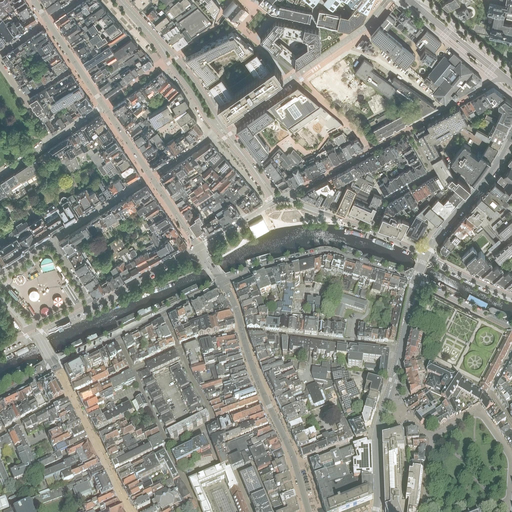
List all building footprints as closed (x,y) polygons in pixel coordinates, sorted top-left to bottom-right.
[(0,14),(5,11),(4,9),(17,0),(8,0),(0,6),(0,14)] [(14,23),(16,21),(15,20),(16,19),(17,19),(18,20),(19,22),(26,18),(33,13),(32,12),(26,2),(25,2),(24,0),(17,0),(4,9),(5,11),(7,13),(12,10),(12,11),(9,13),(11,16),(9,16),(14,23)] [(84,13),(86,16),(91,12),(87,5),(90,3),(87,0),(86,0),(81,4),(85,9),(82,11),(84,13)] [(87,5),(91,12),(101,5),(97,0),(93,0),(90,3),(87,5)] [(146,13),(155,4),(157,3),(162,8),(170,0),(150,0),(150,1),(142,8),(146,13)] [(165,12),(166,13),(165,16),(155,23),(159,28),(166,23),(193,4),(189,0),(179,0),(174,5),(165,12)] [(234,1),(233,0),(231,0),(222,11),(227,14),(227,15),(228,16),(235,22),(245,10),(237,3),(234,1)] [(269,0),(267,0),(262,6),(266,9),(272,2),(269,0)] [(327,0),(324,3),(332,10),(340,0),(327,0)] [(355,0),(359,3),(367,10),(371,0),(355,0)] [(443,5),(442,6),(447,11),(454,8),(456,5),(460,4),(459,3),(456,0),(449,0),(445,2),(446,3),(443,5)] [(503,39),(503,40),(508,41),(511,41),(511,0),(499,0),(500,0),(501,1),(501,2),(501,3),(499,3),(502,3),(502,5),(489,3),(489,4),(488,9),(487,13),(494,14),(491,28),(491,29),(490,29),(489,36),(503,39)] [(215,1),(207,8),(210,12),(219,5),(215,1)] [(49,11),(50,11),(54,8),(50,2),(46,5),(49,11)] [(162,8),(157,12),(151,18),(155,23),(165,16),(166,13),(165,12),(174,5),(172,2),(164,10),(162,8)] [(272,2),(266,9),(270,12),(273,7),(275,6),(276,5),(272,2)] [(320,9),(317,22),(349,30),(363,20),(367,10),(359,3),(352,11),(353,12),(349,17),(324,12),(325,10),(320,9)] [(74,8),(78,13),(80,16),(84,13),(82,11),(85,9),(81,4),(74,8)] [(157,7),(155,4),(146,13),(151,18),(157,12),(155,9),(157,7)] [(198,8),(193,4),(190,6),(191,8),(182,15),(181,14),(173,20),(175,22),(177,20),(178,22),(198,8)] [(101,5),(91,12),(86,16),(81,19),(85,24),(86,25),(107,11),(106,10),(102,5),(101,5)] [(219,5),(210,12),(214,16),(215,17),(220,7),(219,5)] [(275,6),(273,7),(270,12),(271,13),(272,13),(277,14),(278,14),(280,7),(275,6)] [(72,17),(78,13),(74,8),(68,12),(72,17)] [(178,22),(164,33),(168,38),(172,42),(177,48),(191,39),(192,38),(209,26),(212,24),(205,16),(198,8),(178,22)] [(462,11),(457,13),(459,17),(460,17),(461,18),(463,17),(464,19),(465,19),(466,19),(466,18),(473,15),(471,11),(468,13),(466,8),(462,10),(462,11)] [(0,33),(0,34),(5,41),(12,36),(2,21),(3,18),(8,14),(7,13),(5,11),(0,14),(0,33)] [(86,25),(89,29),(93,33),(103,26),(102,21),(110,15),(107,11),(86,25)] [(399,15),(397,17),(402,22),(401,23),(400,23),(399,23),(396,27),(398,29),(409,16),(404,13),(402,11),(399,14),(399,15)] [(66,21),(72,17),(68,12),(66,14),(63,16),(66,21)] [(395,20),(397,18),(390,12),(382,22),(371,36),(385,48),(393,37),(386,30),(392,23),(395,20)] [(33,13),(26,18),(30,24),(36,20),(36,19),(33,13)] [(63,31),(81,19),(86,16),(84,13),(80,16),(78,13),(72,17),(66,21),(60,26),(63,31)] [(2,21),(12,36),(19,32),(13,23),(14,23),(9,16),(8,14),(3,18),(2,21)] [(103,26),(93,33),(89,36),(92,40),(93,42),(95,41),(119,24),(114,19),(110,15),(102,21),(103,26)] [(60,26),(66,21),(63,16),(56,21),(60,26)] [(413,20),(409,16),(398,29),(400,30),(404,26),(404,25),(404,24),(408,27),(413,20)] [(19,22),(23,29),(30,24),(26,18),(19,22)] [(13,23),(19,32),(23,29),(19,22),(18,20),(17,19),(16,19),(15,20),(16,21),(14,23),(13,23)] [(67,37),(82,26),(85,24),(81,19),(63,31),(67,37)] [(173,20),(160,28),(162,31),(163,32),(164,32),(164,33),(178,22),(177,20),(175,22),(173,20)] [(318,29),(298,25),(291,23),(284,22),(275,20),(260,39),(295,67),(305,59),(311,55),(321,49),(320,40),(318,29)] [(406,35),(408,37),(418,25),(413,20),(408,27),(407,28),(411,31),(410,32),(409,31),(408,31),(405,34),(406,35)] [(79,32),(77,30),(67,37),(70,41),(71,42),(89,29),(86,25),(85,24),(82,26),(84,29),(79,32)] [(80,56),(97,45),(100,43),(123,28),(119,24),(95,41),(93,42),(92,40),(76,51),(80,56)] [(423,28),(418,25),(408,37),(410,38),(413,34),(412,33),(413,33),(417,36),(419,33),(421,35),(425,30),(423,28)] [(123,28),(100,43),(103,48),(126,32),(123,28)] [(71,42),(74,46),(89,36),(93,33),(89,29),(71,42)] [(39,39),(40,39),(46,34),(44,31),(44,30),(42,30),(36,34),(39,39)] [(434,51),(441,43),(430,33),(430,32),(429,32),(427,30),(426,30),(415,44),(420,48),(424,43),(434,51)] [(103,48),(108,54),(109,56),(114,52),(113,51),(132,38),(126,33),(126,32),(103,48)] [(205,79),(207,82),(254,50),(233,33),(204,48),(202,49),(186,57),(194,66),(205,79)] [(36,34),(32,37),(34,41),(32,42),(37,49),(38,51),(34,54),(36,58),(40,56),(41,55),(40,54),(46,51),(42,44),(43,44),(43,43),(40,39),(39,39),(36,34)] [(40,39),(43,43),(49,38),(46,34),(40,39)] [(92,40),(89,36),(74,46),(76,51),(92,40)] [(34,54),(38,51),(32,42),(34,41),(32,37),(27,40),(31,47),(28,49),(32,55),(34,54)] [(393,37),(385,48),(393,54),(393,55),(402,44),(393,37)] [(36,58),(32,61),(35,65),(43,60),(40,56),(41,56),(42,54),(54,46),(49,38),(43,43),(43,44),(42,44),(46,51),(40,54),(41,55),(40,56),(36,58)] [(109,56),(115,65),(139,49),(136,45),(137,45),(132,38),(113,51),(114,52),(109,56)] [(22,44),(27,51),(30,56),(32,55),(28,49),(31,47),(27,40),(22,44)] [(367,42),(365,40),(364,42),(362,41),(359,43),(358,44),(356,48),(359,49),(362,46),(361,46),(363,48),(365,50),(366,49),(366,50),(367,50),(368,49),(371,51),(373,48),(370,46),(371,45),(370,43),(368,41),(367,42)] [(83,62),(103,48),(100,43),(97,45),(80,56),(83,62)] [(22,54),(27,51),(22,44),(18,47),(22,54)] [(392,56),(405,67),(415,55),(402,44),(393,55),(393,54),(392,56)] [(54,46),(42,54),(45,59),(47,58),(57,51),(54,46)] [(22,54),(18,47),(14,49),(19,56),(22,54)] [(100,59),(108,54),(103,48),(83,62),(87,67),(88,68),(91,65),(92,66),(94,64),(95,65),(101,61),(101,60),(100,59)] [(139,60),(146,54),(140,48),(139,49),(115,65),(116,65),(119,69),(123,66),(126,69),(129,67),(139,60)] [(436,57),(425,49),(420,57),(425,61),(425,60),(431,64),(436,57)] [(13,50),(7,54),(9,57),(11,61),(13,63),(16,61),(14,59),(13,58),(17,55),(13,50)] [(57,51),(47,58),(52,64),(52,65),(62,58),(57,51)] [(249,64),(253,70),(229,87),(222,76),(219,78),(216,79),(209,85),(212,90),(216,96),(220,102),(221,102),(218,103),(224,113),(225,112),(227,115),(227,116),(228,115),(233,112),(245,104),(244,103),(250,99),(265,88),(266,89),(278,81),(277,81),(282,77),(280,74),(281,73),(275,64),(272,66),(268,59),(266,61),(261,55),(260,56),(257,51),(245,59),(249,64)] [(481,83),(481,79),(472,71),(460,61),(461,60),(453,53),(448,60),(444,56),(424,80),(434,89),(432,92),(437,96),(434,98),(439,103),(442,100),(445,103),(446,102),(475,86),(481,83)] [(11,61),(9,57),(7,54),(2,58),(6,64),(11,61)] [(139,60),(142,64),(149,58),(146,54),(139,60)] [(115,65),(109,56),(106,59),(105,58),(101,60),(101,61),(103,64),(91,73),(95,80),(109,70),(107,66),(109,65),(111,68),(116,65),(115,65)] [(6,64),(9,68),(22,60),(20,58),(16,61),(13,63),(11,61),(6,64),(7,64),(6,64)] [(62,58),(52,65),(57,73),(67,67),(62,58)] [(149,58),(142,64),(141,64),(145,70),(153,64),(153,63),(149,58)] [(390,97),(393,92),(394,93),(396,95),(397,95),(398,97),(399,97),(400,98),(401,99),(401,100),(402,101),(403,101),(404,102),(406,102),(407,102),(408,103),(414,107),(407,111),(412,121),(437,107),(393,78),(390,83),(370,70),(373,66),(364,59),(355,72),(388,95),(390,97)] [(22,60),(9,68),(12,72),(20,67),(19,65),(23,63),(22,60)] [(129,67),(131,70),(135,67),(139,74),(145,70),(141,64),(142,64),(139,60),(129,67)] [(88,69),(91,73),(103,64),(101,61),(95,65),(88,69)] [(46,63),(44,64),(46,68),(44,69),(49,78),(57,73),(52,65),(52,64),(50,65),(50,64),(48,65),(46,63)] [(111,68),(109,70),(95,80),(98,84),(109,77),(119,69),(116,65),(111,68)] [(20,67),(12,72),(15,77),(27,70),(26,69),(23,71),(21,69),(23,68),(22,66),(20,67)] [(34,66),(29,69),(32,74),(37,71),(34,66)] [(103,92),(110,87),(123,78),(121,76),(122,75),(120,74),(126,69),(123,66),(119,69),(109,77),(98,84),(99,86),(103,92)] [(121,76),(123,78),(127,82),(136,76),(131,70),(129,67),(126,69),(120,74),(122,75),(121,76)] [(135,67),(131,70),(136,76),(137,75),(139,74),(135,67)] [(27,70),(15,77),(18,81),(27,76),(25,74),(28,72),(27,70)] [(40,75),(44,81),(48,79),(44,72),(40,75)] [(40,74),(33,78),(38,85),(44,81),(40,75),(40,74)] [(50,94),(51,94),(59,90),(76,80),(72,74),(47,88),(50,94)] [(328,90),(334,87),(327,74),(322,77),(328,90)] [(27,77),(27,76),(18,81),(20,85),(27,81),(28,80),(27,77)] [(162,85),(160,82),(161,82),(157,76),(151,80),(157,88),(158,87),(162,85)] [(28,80),(27,81),(29,83),(28,84),(31,89),(35,87),(30,79),(29,80),(27,77),(28,80)] [(118,88),(127,82),(123,78),(110,87),(114,92),(118,88)] [(164,80),(161,82),(160,82),(162,85),(158,87),(160,89),(171,99),(179,90),(167,78),(166,78),(164,80)] [(76,80),(59,90),(51,94),(55,100),(80,86),(76,80)] [(158,87),(157,88),(151,80),(147,83),(154,94),(160,89),(158,87)] [(20,85),(26,93),(27,92),(31,89),(28,84),(29,83),(27,81),(20,85)] [(150,97),(151,96),(154,94),(147,83),(143,86),(148,94),(150,97)] [(78,97),(84,93),(80,86),(55,100),(53,101),(52,102),(51,103),(51,104),(51,105),(51,106),(51,107),(52,107),(52,108),(53,108),(53,109),(54,109),(55,109),(77,96),(78,97)] [(147,99),(150,97),(148,94),(143,86),(140,88),(140,89),(145,97),(147,99)] [(332,116),(332,115),(297,86),(266,108),(275,116),(294,132),(313,119),(320,114),(328,120),(332,116)] [(108,96),(114,92),(110,87),(103,92),(106,96),(108,96)] [(47,88),(38,93),(44,103),(47,101),(47,100),(48,99),(47,98),(49,97),(51,102),(53,101),(55,100),(51,94),(50,94),(47,88)] [(485,93),(492,103),(493,105),(503,96),(502,94),(502,95),(493,88),(485,93),(485,92),(485,93)] [(145,97),(140,89),(136,91),(141,99),(142,100),(144,102),(147,99),(145,97)] [(179,90),(171,99),(170,99),(176,110),(174,112),(176,116),(179,114),(176,110),(189,103),(189,102),(185,97),(185,96),(184,97),(180,90),(179,90)] [(142,100),(141,99),(136,91),(132,94),(128,97),(127,97),(132,103),(132,104),(137,100),(137,101),(138,100),(139,102),(140,101),(142,100)] [(135,109),(129,115),(122,120),(126,126),(126,127),(135,119),(141,113),(145,117),(151,112),(148,109),(149,107),(152,109),(156,103),(155,103),(156,101),(159,103),(161,100),(157,96),(159,93),(157,92),(150,102),(147,100),(144,103),(142,104),(140,105),(138,107),(135,109)] [(33,104),(38,110),(45,106),(46,106),(44,103),(38,93),(30,99),(33,104)] [(483,109),(487,106),(492,103),(485,93),(480,95),(475,98),(483,109)] [(84,94),(74,100),(83,113),(87,110),(93,106),(87,97),(84,94)] [(127,97),(120,102),(125,108),(130,103),(131,104),(132,103),(127,97)] [(502,108),(498,117),(510,123),(511,118),(511,102),(505,97),(496,106),(502,108)] [(477,112),(483,109),(475,98),(470,101),(476,109),(476,110),(477,112)] [(83,113),(74,100),(69,103),(78,116),(83,113)] [(129,115),(135,109),(133,107),(136,105),(138,107),(140,105),(137,101),(137,100),(132,104),(132,103),(131,104),(130,103),(125,108),(118,114),(122,120),(129,115)] [(476,109),(470,101),(467,103),(472,111),(472,110),(473,112),(476,110),(476,109)] [(118,114),(125,108),(120,102),(113,107),(118,114)] [(477,117),(473,112),(472,110),(472,111),(467,103),(460,106),(470,123),(473,121),(473,120),(477,117)] [(149,116),(155,127),(174,115),(168,104),(149,116)] [(65,111),(62,108),(70,121),(74,118),(68,109),(66,105),(64,106),(67,110),(65,111)] [(45,106),(38,110),(42,117),(44,120),(49,116),(52,115),(46,106),(45,106)] [(71,107),(68,109),(74,118),(78,116),(71,107)] [(188,107),(179,114),(176,116),(185,128),(193,122),(194,122),(197,119),(193,114),(193,113),(188,107)] [(426,130),(417,135),(431,160),(440,155),(432,140),(447,133),(468,123),(467,120),(463,114),(459,107),(451,111),(427,125),(430,129),(426,131),(426,130)] [(62,108),(59,110),(62,114),(60,115),(66,124),(70,121),(62,108)] [(237,129),(260,161),(268,151),(254,131),(275,116),(266,108),(262,111),(255,116),(253,117),(246,122),(237,129)] [(407,111),(397,117),(402,126),(412,121),(407,111)] [(480,116),(484,118),(507,130),(510,123),(498,117),(486,112),(480,116)] [(52,115),(49,116),(58,129),(63,126),(57,118),(54,113),(52,115)] [(141,113),(135,119),(126,127),(129,131),(143,119),(145,117),(141,113)] [(386,113),(376,119),(377,122),(388,117),(386,113)] [(332,116),(328,120),(320,114),(313,119),(327,130),(326,131),(328,133),(343,125),(332,116)] [(66,124),(60,115),(57,118),(63,126),(66,124)] [(49,116),(44,120),(47,125),(53,133),(58,129),(49,116)] [(86,125),(91,133),(93,131),(92,129),(93,127),(94,128),(104,121),(100,117),(99,116),(94,119),(86,125)] [(389,133),(402,126),(397,117),(384,124),(389,133)] [(139,146),(149,139),(155,133),(151,128),(148,126),(151,123),(146,118),(146,119),(141,123),(144,127),(143,129),(141,131),(133,137),(136,141),(139,145),(139,146)] [(482,123),(491,128),(487,135),(501,142),(507,130),(484,118),(482,123)] [(93,131),(91,133),(94,137),(108,128),(104,121),(94,128),(93,127),(92,129),(93,131)] [(189,127),(187,128),(191,134),(199,128),(195,122),(194,123),(190,125),(189,127)] [(130,132),(133,137),(141,131),(143,128),(138,124),(130,132)] [(378,140),(389,133),(384,124),(372,130),(378,140)] [(94,137),(91,133),(86,125),(82,128),(81,128),(89,141),(91,139),(94,137)] [(416,132),(417,135),(426,130),(424,127),(416,131),(416,132)] [(85,144),(89,141),(81,128),(77,131),(82,139),(85,144)] [(91,139),(96,146),(113,135),(108,128),(94,137),(91,139)] [(182,131),(183,133),(190,142),(195,139),(191,134),(187,128),(182,131)] [(199,128),(191,134),(195,139),(196,138),(203,133),(199,128)] [(490,142),(489,143),(488,143),(497,149),(498,148),(501,142),(487,135),(476,129),(474,134),(490,142)] [(96,146),(91,139),(89,141),(85,144),(82,139),(77,131),(73,134),(77,142),(78,142),(79,144),(77,145),(73,147),(77,154),(84,151),(84,152),(86,151),(91,148),(96,146)] [(149,139),(139,146),(142,151),(161,138),(157,132),(149,139)] [(343,132),(332,138),(337,145),(339,143),(341,146),(350,141),(347,136),(343,133),(343,132)] [(175,139),(181,148),(182,147),(190,142),(183,133),(182,133),(175,139)] [(73,134),(69,137),(68,137),(73,145),(72,146),(73,147),(77,145),(79,144),(78,142),(77,142),(73,134)] [(101,150),(103,148),(116,140),(113,135),(96,146),(99,151),(101,150)] [(402,139),(406,146),(410,143),(406,136),(402,139)] [(49,150),(51,154),(54,162),(60,158),(66,174),(80,168),(74,155),(77,154),(73,147),(72,146),(73,145),(68,137),(49,150)] [(161,138),(142,151),(145,156),(163,144),(164,144),(161,138)] [(174,138),(167,143),(174,153),(181,148),(175,139),(174,138)] [(356,138),(350,141),(356,152),(363,148),(363,146),(356,138)] [(402,149),(405,146),(406,146),(402,139),(398,141),(402,149)] [(104,149),(107,153),(120,145),(116,140),(103,148),(101,150),(102,151),(104,149)] [(350,141),(341,146),(342,149),(347,157),(356,152),(350,141)] [(400,150),(402,149),(398,141),(393,144),(397,150),(399,153),(401,152),(400,150)] [(210,142),(193,154),(197,160),(198,159),(214,146),(210,142)] [(171,155),(173,154),(174,153),(167,143),(164,144),(163,144),(167,150),(171,155)] [(405,152),(413,148),(410,143),(406,146),(405,146),(406,147),(403,149),(405,151),(401,153),(402,154),(404,153),(405,152)] [(461,172),(462,173),(473,183),(475,182),(473,181),(480,173),(483,169),(489,161),(490,161),(490,160),(497,149),(488,143),(482,155),(480,154),(478,157),(469,150),(470,148),(463,144),(452,159),(450,161),(456,168),(457,166),(463,170),(461,172)] [(167,150),(163,144),(145,156),(148,159),(150,162),(155,158),(167,150)] [(399,153),(397,150),(393,144),(390,146),(389,146),(393,152),(397,158),(400,156),(399,153)] [(100,165),(110,159),(123,151),(123,150),(120,145),(107,153),(104,149),(102,151),(101,150),(99,151),(95,154),(91,148),(86,151),(90,157),(95,165),(99,163),(100,165)] [(206,153),(210,158),(217,151),(214,146),(206,153)] [(400,163),(399,161),(397,158),(393,152),(389,146),(385,149),(390,158),(393,162),(387,165),(390,168),(397,164),(400,163)] [(263,165),(268,172),(287,155),(279,148),(267,161),(263,165)] [(334,148),(327,152),(329,155),(334,164),(341,160),(336,152),(334,148)] [(406,159),(416,154),(413,148),(405,152),(404,153),(402,154),(402,155),(403,154),(405,157),(399,161),(400,163),(406,159)] [(342,149),(336,152),(341,160),(347,157),(342,149)] [(385,149),(380,152),(385,161),(387,165),(393,162),(390,158),(385,149)] [(41,156),(36,159),(31,163),(39,180),(45,176),(37,163),(43,159),(46,163),(52,160),(50,154),(48,150),(41,155),(41,156)] [(167,150),(155,158),(159,163),(171,155),(167,150)] [(287,155),(268,172),(274,179),(282,174),(284,176),(287,174),(284,169),(286,168),(289,166),(290,167),(292,171),(296,168),(294,165),(296,165),(296,164),(298,162),(302,158),(293,150),(287,156),(287,155)] [(114,173),(111,168),(127,157),(123,151),(110,159),(100,165),(99,163),(95,165),(103,176),(108,172),(110,176),(112,175),(114,173)] [(221,155),(217,151),(210,158),(206,153),(198,159),(205,168),(221,155)] [(321,157),(318,151),(314,157),(321,170),(322,170),(326,168),(327,167),(322,158),(321,157)] [(380,152),(374,155),(381,165),(384,169),(385,171),(390,168),(387,165),(385,161),(380,152)] [(198,159),(197,160),(193,154),(188,157),(194,166),(196,170),(198,172),(199,174),(200,173),(205,168),(198,159)] [(411,163),(419,159),(416,154),(406,159),(407,163),(404,165),(405,167),(406,166),(410,164),(411,163)] [(327,167),(331,165),(328,161),(325,155),(321,157),(322,158),(327,167)] [(384,169),(381,165),(374,155),(369,157),(376,168),(379,166),(381,171),(384,169)] [(221,156),(210,166),(215,170),(226,160),(221,156)] [(131,162),(127,157),(111,168),(114,173),(119,170),(116,165),(118,164),(121,169),(131,162)] [(313,175),(314,175),(316,173),(321,171),(321,170),(314,157),(309,159),(308,160),(309,162),(308,162),(310,165),(309,165),(307,160),(305,161),(302,162),(305,168),(309,177),(313,175)] [(369,157),(364,160),(369,169),(371,172),(373,175),(375,174),(373,170),(376,168),(369,157)] [(159,163),(155,158),(150,162),(153,166),(154,166),(159,163)] [(194,166),(192,166),(187,158),(182,161),(188,172),(182,176),(183,177),(185,175),(186,177),(188,175),(189,174),(196,170),(194,166)] [(302,158),(298,162),(296,164),(296,165),(297,167),(298,167),(299,171),(304,180),(309,177),(305,168),(302,162),(305,161),(303,158),(302,159),(302,158)] [(500,175),(497,180),(496,180),(504,186),(503,187),(511,193),(511,158),(508,163),(507,163),(507,164),(507,165),(508,165),(508,164),(510,166),(508,169),(507,169),(504,171),(505,172),(504,172),(505,173),(502,177),(501,176),(501,175),(500,175)] [(416,166),(421,163),(419,159),(411,163),(413,167),(416,166)] [(226,160),(215,170),(219,175),(223,171),(230,164),(229,164),(226,160)] [(364,160),(358,163),(363,169),(364,170),(365,172),(367,173),(369,174),(371,172),(369,169),(364,160)] [(473,183),(462,173),(461,172),(456,178),(452,175),(445,160),(434,166),(439,174),(444,182),(448,179),(454,185),(465,193),(467,191),(473,183)] [(173,168),(172,168),(175,173),(177,175),(179,178),(182,176),(188,172),(182,161),(173,168)] [(39,180),(31,163),(26,166),(37,186),(41,184),(39,180)] [(120,177),(128,173),(135,168),(131,163),(120,170),(119,170),(114,173),(112,175),(116,180),(120,177)] [(358,163),(354,166),(356,169),(360,172),(364,170),(363,169),(358,163)] [(421,163),(416,166),(420,174),(426,170),(421,163)] [(234,169),(231,166),(230,164),(223,171),(227,176),(234,169)] [(404,171),(409,180),(415,177),(410,169),(412,168),(410,164),(406,166),(407,169),(404,171)] [(36,186),(37,186),(26,166),(16,173),(15,172),(28,193),(34,189),(31,185),(34,183),(36,186)] [(204,179),(210,174),(214,179),(215,179),(217,177),(219,175),(215,170),(210,166),(201,175),(204,179)] [(289,166),(286,168),(289,172),(290,172),(291,175),(288,176),(294,185),(299,183),(293,174),(292,171),(290,167),(289,166)] [(358,176),(360,176),(362,172),(363,171),(363,172),(364,174),(365,175),(364,178),(371,182),(374,177),(373,175),(371,172),(369,174),(367,173),(365,172),(364,170),(360,172),(356,169),(354,166),(350,168),(344,171),(349,181),(354,178),(358,176)] [(410,169),(415,177),(420,174),(416,166),(413,167),(414,167),(412,168),(410,169)] [(292,171),(293,174),(299,183),(304,180),(299,171),(298,167),(297,167),(297,168),(296,169),(296,168),(292,171)] [(135,169),(135,168),(128,173),(132,180),(140,176),(135,169)] [(169,170),(164,174),(163,175),(160,177),(165,184),(177,175),(175,173),(172,168),(169,170)] [(399,174),(404,183),(409,180),(404,171),(402,168),(401,169),(402,172),(399,174)] [(235,179),(240,175),(235,170),(217,189),(221,192),(222,193),(227,188),(228,190),(237,182),(235,179)] [(223,171),(219,175),(217,177),(221,181),(227,176),(223,171)] [(344,171),(340,173),(346,183),(349,181),(344,171)] [(14,202),(28,193),(15,172),(6,178),(1,182),(10,196),(14,202)] [(389,179),(394,189),(399,186),(394,177),(391,172),(389,174),(392,178),(389,179)] [(120,177),(125,185),(129,182),(132,180),(128,173),(120,177)] [(340,173),(336,176),(340,182),(342,183),(344,184),(346,183),(340,173)] [(165,185),(170,192),(184,184),(183,183),(188,181),(191,179),(191,178),(189,174),(188,175),(186,177),(185,177),(184,178),(183,178),(183,177),(182,176),(179,178),(177,175),(165,184),(165,185)] [(274,179),(278,185),(284,181),(283,179),(285,178),(284,176),(282,174),(274,179)] [(394,177),(399,186),(404,183),(399,174),(394,177)] [(445,184),(444,182),(439,174),(433,178),(439,187),(439,188),(445,184)] [(240,185),(243,182),(245,181),(240,175),(235,179),(237,182),(240,185)] [(291,187),(294,185),(288,176),(285,178),(284,176),(285,178),(285,179),(291,187)] [(336,176),(332,178),(337,186),(338,187),(342,189),(345,184),(344,184),(342,183),(340,182),(336,176)] [(359,187),(358,190),(353,199),(375,209),(380,196),(371,192),(370,192),(374,184),(371,182),(364,178),(360,176),(358,176),(354,178),(355,181),(355,182),(354,184),(359,187)] [(383,182),(389,192),(394,189),(386,176),(381,179),(383,182)] [(113,182),(118,189),(125,185),(120,177),(116,180),(113,182)] [(214,179),(209,184),(213,189),(221,181),(217,177),(215,179),(214,179)] [(98,181),(107,196),(113,193),(108,185),(106,186),(101,178),(98,181)] [(285,179),(285,178),(283,179),(284,181),(278,185),(282,190),(283,191),(291,187),(285,179)] [(337,186),(332,178),(328,180),(331,185),(332,185),(332,186),(333,185),(334,187),(335,186),(336,187),(338,187),(337,186)] [(437,193),(435,189),(439,187),(433,178),(425,182),(431,191),(434,197),(435,196),(437,193)] [(191,179),(188,181),(183,183),(184,184),(170,192),(172,194),(173,196),(181,190),(186,187),(193,183),(191,179)] [(317,190),(319,193),(319,192),(321,189),(322,190),(324,191),(326,192),(327,193),(328,190),(329,191),(335,193),(337,190),(334,187),(333,185),(332,186),(332,185),(331,185),(328,180),(315,187),(317,190)] [(376,182),(384,195),(389,192),(383,182),(381,184),(379,180),(376,182)] [(92,185),(102,200),(107,196),(98,181),(92,184),(92,185)] [(191,197),(186,200),(178,205),(181,209),(182,210),(189,206),(193,203),(195,205),(199,203),(214,193),(214,192),(205,181),(203,182),(201,183),(199,185),(198,186),(196,186),(196,187),(188,192),(191,197)] [(243,183),(243,182),(240,185),(231,193),(234,195),(237,192),(239,194),(247,187),(249,186),(245,181),(243,183)] [(355,182),(353,181),(351,185),(353,185),(352,188),(358,190),(359,187),(354,184),(355,182)] [(0,182),(0,201),(10,196),(1,182),(0,182)] [(108,185),(113,193),(114,192),(113,192),(118,189),(113,182),(108,185)] [(428,198),(430,201),(435,198),(434,197),(431,191),(425,182),(420,185),(426,194),(429,192),(432,196),(428,198)] [(511,196),(495,182),(494,182),(490,187),(490,188),(506,202),(511,196)] [(186,187),(181,190),(173,196),(175,200),(183,195),(188,192),(196,187),(193,183),(186,187)] [(95,204),(102,200),(92,185),(86,188),(95,204)] [(347,185),(336,210),(345,214),(348,207),(350,207),(353,199),(352,199),(356,190),(352,188),(347,185)] [(415,188),(421,197),(426,205),(428,203),(430,201),(428,198),(426,200),(424,196),(426,194),(420,185),(415,188)] [(450,190),(452,192),(460,199),(465,193),(454,185),(450,190)] [(140,189),(139,190),(143,196),(150,191),(148,187),(147,187),(145,186),(145,187),(143,188),(140,189)] [(252,190),(249,186),(247,187),(239,194),(243,198),(244,197),(247,194),(248,194),(252,190)] [(301,197),(312,201),(313,202),(319,193),(317,190),(315,187),(312,189),(306,192),(301,195),(300,195),(301,197)] [(320,205),(326,207),(330,200),(337,203),(342,189),(338,187),(337,190),(335,193),(329,191),(328,190),(327,193),(320,205)] [(95,204),(86,188),(75,194),(81,205),(80,205),(84,212),(95,204)] [(209,219),(216,215),(212,209),(212,205),(219,201),(222,206),(229,202),(234,206),(237,203),(243,198),(239,194),(237,192),(234,195),(231,193),(228,190),(227,188),(222,193),(221,192),(220,193),(217,191),(214,193),(199,203),(209,219)] [(426,205),(421,197),(415,188),(411,190),(417,200),(420,198),(422,203),(419,204),(421,209),(426,205)] [(509,204),(506,202),(490,188),(489,189),(488,189),(488,190),(486,192),(486,193),(485,193),(483,196),(482,196),(482,197),(496,208),(499,204),(500,205),(501,204),(505,209),(509,204)] [(136,201),(141,197),(143,196),(139,190),(132,195),(136,201)] [(247,201),(251,205),(256,201),(259,198),(252,190),(248,194),(247,194),(244,197),(247,201)] [(136,201),(133,203),(134,205),(137,208),(154,197),(150,191),(143,196),(141,197),(136,201)] [(445,204),(451,209),(455,204),(448,197),(440,191),(437,193),(435,196),(445,204)] [(188,192),(183,195),(175,200),(178,205),(186,200),(191,197),(188,192)] [(313,202),(319,204),(324,194),(319,192),(319,193),(313,202)] [(420,210),(410,192),(409,192),(402,195),(408,205),(408,206),(410,205),(415,214),(420,210)] [(460,199),(452,192),(448,197),(455,204),(460,199)] [(64,219),(65,223),(78,215),(76,211),(75,211),(70,202),(75,199),(72,194),(67,197),(66,196),(63,195),(61,197),(60,200),(59,201),(57,199),(55,200),(56,202),(59,208),(64,219)] [(127,198),(132,206),(134,205),(133,203),(136,201),(132,195),(127,198)] [(408,206),(408,205),(402,195),(397,198),(403,208),(405,211),(406,211),(404,207),(406,205),(407,207),(408,206)] [(444,217),(451,209),(445,204),(435,196),(434,197),(435,198),(430,201),(428,203),(431,205),(430,205),(439,214),(444,217)] [(154,197),(137,208),(137,209),(140,214),(144,212),(158,202),(154,197)] [(246,212),(250,209),(244,203),(247,201),(244,197),(243,198),(237,203),(240,207),(243,210),(243,211),(244,213),(246,212)] [(481,197),(476,203),(486,211),(489,213),(490,214),(494,218),(497,216),(500,213),(495,209),(481,197)] [(127,198),(121,202),(127,211),(128,211),(130,213),(137,209),(137,208),(134,205),(132,206),(127,198)] [(405,211),(403,208),(397,198),(393,201),(398,210),(401,208),(404,212),(405,211)] [(349,211),(370,219),(375,209),(353,199),(350,207),(350,208),(349,211)] [(339,204),(337,203),(330,200),(326,207),(335,210),(339,204)] [(216,215),(219,219),(222,225),(232,219),(227,211),(225,213),(222,206),(219,201),(212,205),(212,209),(216,215)] [(247,201),(244,203),(250,209),(259,204),(256,201),(251,205),(247,201)] [(398,210),(393,201),(387,204),(395,212),(396,211),(399,215),(400,214),(398,210)] [(41,212),(53,231),(65,224),(62,220),(64,219),(59,208),(56,202),(41,212)] [(128,211),(127,211),(121,202),(116,205),(124,217),(130,213),(128,211)] [(147,216),(152,214),(161,207),(158,202),(144,212),(147,216)] [(232,219),(240,215),(236,207),(234,206),(229,202),(222,206),(225,213),(227,211),(232,219)] [(76,209),(79,215),(83,212),(79,203),(73,206),(75,209),(76,209)] [(189,206),(182,210),(185,215),(194,209),(196,208),(195,205),(193,203),(189,206)] [(205,222),(209,219),(199,203),(195,205),(196,208),(199,212),(195,215),(194,215),(196,217),(190,221),(192,225),(195,229),(197,232),(198,231),(202,228),(205,226),(206,225),(205,222)] [(437,225),(444,217),(439,214),(430,205),(431,205),(428,203),(426,205),(421,209),(420,210),(415,214),(416,215),(406,233),(418,239),(428,222),(424,220),(427,216),(437,225)] [(469,212),(467,215),(468,216),(476,224),(479,221),(482,218),(484,219),(489,213),(486,211),(476,203),(469,212)] [(395,212),(387,204),(384,212),(393,216),(398,217),(398,215),(394,214),(395,212)] [(38,215),(42,213),(37,205),(33,207),(38,215)] [(124,217),(116,205),(111,208),(118,219),(121,216),(122,218),(124,217)] [(111,208),(101,215),(107,225),(112,233),(114,232),(109,224),(118,219),(111,208)] [(155,219),(156,220),(166,214),(162,208),(152,214),(147,216),(148,217),(149,216),(152,221),(155,219)] [(185,215),(190,221),(196,217),(194,215),(195,215),(199,212),(196,208),(194,209),(185,215)] [(393,216),(384,212),(382,217),(379,225),(391,230),(402,235),(409,222),(397,218),(398,217),(393,216)] [(509,212),(501,218),(503,220),(509,215),(510,216),(511,214),(510,212),(509,212)] [(156,220),(148,225),(152,230),(156,228),(169,219),(166,214),(156,220)] [(477,233),(475,231),(478,227),(477,227),(478,225),(476,224),(468,216),(467,215),(466,214),(461,220),(477,233)] [(205,222),(210,232),(214,230),(222,225),(216,215),(209,219),(205,222)] [(29,224),(39,240),(52,232),(42,216),(29,224)] [(100,216),(90,222),(97,231),(100,236),(103,233),(100,229),(106,225),(100,216)] [(169,219),(156,228),(161,235),(163,233),(174,226),(169,219)] [(457,225),(472,238),(477,233),(461,220),(457,225)] [(501,221),(500,220),(492,226),(492,228),(494,230),(496,228),(495,227),(501,221)] [(26,221),(22,223),(21,222),(15,226),(16,227),(13,229),(26,249),(38,241),(32,231),(28,233),(27,232),(31,229),(26,221)] [(93,233),(97,231),(90,222),(87,224),(93,233)] [(257,233),(265,229),(261,223),(253,227),(257,233)] [(87,224),(82,227),(81,228),(88,236),(93,233),(87,224)] [(205,226),(202,228),(198,231),(200,235),(201,237),(210,232),(206,225),(205,226)] [(452,231),(460,237),(467,242),(472,238),(457,225),(452,230),(452,231)] [(167,240),(169,238),(178,232),(177,231),(174,226),(163,233),(167,240)] [(507,236),(511,233),(506,227),(502,230),(507,236)] [(89,238),(88,236),(81,228),(69,236),(76,244),(79,242),(80,244),(89,238)] [(16,255),(25,249),(25,248),(26,249),(13,229),(11,230),(10,229),(7,231),(8,233),(8,235),(10,237),(13,238),(13,239),(7,243),(16,255)] [(493,245),(495,243),(483,229),(472,239),(474,241),(482,233),(493,245)] [(502,230),(498,233),(503,239),(505,239),(507,236),(502,230)] [(153,231),(148,234),(151,239),(153,243),(163,258),(170,254),(172,253),(165,242),(162,243),(158,237),(157,237),(153,231)] [(449,237),(456,242),(460,237),(452,231),(448,235),(450,236),(449,237)] [(178,232),(169,238),(173,245),(175,243),(179,249),(183,247),(187,245),(183,238),(179,233),(178,232)] [(65,238),(60,242),(68,255),(78,248),(76,244),(69,236),(68,235),(64,238),(65,238)] [(369,236),(367,240),(379,246),(381,241),(369,236)] [(449,237),(448,236),(443,243),(450,248),(451,248),(453,245),(460,250),(462,247),(456,242),(449,237)] [(110,254),(126,279),(141,271),(128,250),(127,247),(128,246),(122,237),(110,244),(114,251),(110,254)] [(172,253),(179,249),(175,243),(173,245),(169,238),(167,240),(165,242),(172,253)] [(511,239),(493,256),(500,263),(511,252),(511,239)] [(500,241),(499,240),(488,250),(489,252),(500,243),(500,241)] [(330,241),(328,245),(350,252),(351,247),(330,241)] [(7,261),(16,255),(7,243),(0,247),(0,251),(1,252),(7,260),(7,261)] [(147,251),(144,253),(148,259),(149,259),(152,264),(162,259),(163,258),(153,243),(151,244),(145,248),(147,251)] [(451,248),(450,248),(443,243),(440,246),(440,247),(440,248),(440,249),(441,250),(441,251),(442,251),(443,252),(443,251),(445,253),(446,253),(448,254),(450,252),(449,252),(450,250),(451,251),(450,252),(452,253),(454,251),(451,248)] [(79,248),(68,256),(75,265),(75,266),(87,258),(84,252),(85,251),(82,246),(79,248)] [(132,247),(128,250),(141,271),(148,267),(152,264),(149,259),(148,259),(144,253),(136,257),(135,255),(136,254),(137,253),(135,249),(133,249),(132,247)] [(483,257),(485,255),(481,251),(477,254),(475,253),(476,251),(472,247),(460,257),(467,265),(469,267),(469,266),(473,271),(475,269),(485,260),(483,257)] [(369,254),(367,258),(384,263),(385,260),(369,254)] [(329,279),(330,273),(334,259),(328,257),(328,258),(324,268),(325,268),(324,271),(321,270),(320,274),(319,274),(318,277),(320,277),(329,279)] [(75,266),(79,272),(90,266),(88,263),(90,262),(87,258),(75,266)] [(254,259),(234,264),(236,269),(255,263),(254,259)] [(318,283),(320,277),(318,277),(319,274),(320,274),(320,268),(321,259),(315,261),(314,272),(312,272),(310,285),(308,285),(306,298),(307,299),(321,300),(323,300),(327,286),(318,283)] [(337,274),(341,261),(334,259),(330,273),(337,275),(337,274)] [(482,274),(484,275),(493,268),(485,260),(475,269),(474,270),(478,272),(478,271),(480,272),(482,274)] [(32,261),(25,266),(25,267),(28,270),(35,265),(32,261)] [(314,272),(315,261),(302,264),(302,265),(301,265),(302,266),(299,267),(299,265),(298,265),(299,276),(303,275),(303,277),(305,278),(304,284),(300,283),(296,286),(295,286),(292,310),(291,315),(297,316),(297,315),(300,316),(304,316),(306,299),(306,298),(308,285),(310,285),(312,272),(314,272)] [(343,276),(343,275),(346,263),(341,261),(337,274),(343,276)] [(109,267),(112,273),(118,283),(118,282),(119,283),(123,281),(125,280),(125,279),(115,263),(109,267)] [(349,290),(352,278),(356,266),(346,263),(343,275),(345,276),(341,290),(348,293),(349,290)] [(497,265),(493,268),(484,275),(489,277),(489,276),(491,277),(493,279),(496,280),(504,273),(497,265)] [(84,279),(96,272),(93,267),(91,268),(90,266),(79,272),(83,279),(84,279)] [(363,268),(356,266),(352,278),(349,290),(356,292),(358,285),(359,280),(363,268)] [(368,270),(363,268),(359,280),(358,285),(363,287),(364,282),(368,270)] [(286,280),(285,271),(284,269),(278,270),(279,272),(278,272),(281,285),(282,287),(284,293),(282,306),(282,308),(292,310),(295,286),(286,285),(286,280)] [(275,286),(276,286),(281,285),(278,272),(278,270),(271,272),(275,286)] [(369,286),(370,284),(373,272),(368,270),(364,282),(363,287),(360,296),(365,297),(367,292),(368,289),(369,286)] [(511,275),(508,270),(504,273),(496,280),(500,282),(501,282),(503,283),(504,285),(507,286),(511,281),(511,275)] [(373,271),(373,272),(370,284),(369,286),(371,287),(371,285),(373,285),(374,286),(379,273),(373,271)] [(89,288),(89,287),(93,286),(92,284),(92,283),(98,280),(97,277),(99,276),(96,272),(84,279),(84,280),(86,284),(86,283),(87,285),(89,288)] [(271,272),(264,274),(270,290),(273,299),(276,298),(274,293),(277,292),(276,286),(275,286),(271,272)] [(106,277),(107,279),(112,287),(116,285),(119,283),(118,283),(112,273),(106,277)] [(380,273),(379,273),(374,286),(373,285),(371,290),(371,292),(380,295),(382,287),(386,275),(385,275),(384,275),(380,273)] [(256,278),(253,279),(260,295),(270,290),(264,274),(262,275),(262,276),(256,279),(256,278)] [(392,277),(386,275),(382,287),(380,295),(379,296),(382,297),(385,298),(387,295),(383,294),(385,288),(388,289),(392,277)] [(396,278),(392,277),(388,289),(392,290),(390,296),(396,298),(396,297),(397,292),(398,287),(405,288),(405,287),(406,288),(407,283),(406,281),(396,278)] [(101,283),(106,290),(106,291),(112,287),(107,279),(101,283)] [(233,287),(236,295),(248,290),(255,287),(252,279),(239,284),(239,283),(234,285),(235,286),(233,287)] [(90,290),(94,296),(95,297),(100,294),(101,293),(102,293),(105,292),(105,291),(105,290),(99,281),(98,280),(92,283),(92,284),(93,286),(89,287),(89,288),(90,290)] [(439,281),(436,285),(455,294),(457,290),(439,281)] [(173,284),(153,292),(154,297),(175,288),(173,284)] [(197,285),(180,293),(182,297),(199,290),(197,285)] [(236,295),(239,300),(248,296),(251,295),(253,300),(259,298),(257,293),(255,287),(248,290),(236,295)] [(217,293),(211,296),(214,303),(217,301),(223,298),(223,297),(222,297),(220,293),(219,293),(217,293),(217,292),(217,293)] [(150,293),(136,299),(138,303),(152,297),(150,293)] [(176,295),(162,302),(164,306),(178,299),(176,295)] [(241,305),(243,311),(256,307),(257,309),(258,312),(264,310),(261,297),(259,298),(253,300),(251,295),(248,296),(250,302),(241,305)] [(341,319),(344,310),(345,308),(362,313),(363,312),(364,313),(367,304),(365,303),(366,302),(348,296),(347,298),(338,295),(332,316),(341,319)] [(207,306),(214,303),(211,296),(204,300),(207,306)] [(248,296),(239,300),(238,300),(241,305),(250,302),(248,296)] [(469,296),(467,301),(486,310),(488,305),(469,296)] [(217,301),(221,308),(228,304),(224,299),(223,297),(223,298),(217,301)] [(320,309),(321,300),(307,299),(307,305),(315,306),(315,308),(320,309)] [(204,310),(200,301),(191,306),(198,320),(207,316),(204,310)] [(211,315),(214,314),(224,312),(224,313),(232,311),(228,304),(221,308),(217,301),(214,303),(207,306),(208,308),(204,310),(207,316),(211,314),(211,315)] [(400,310),(401,304),(395,303),(395,302),(391,301),(389,308),(393,309),(393,308),(400,310)] [(159,303),(137,313),(139,317),(161,307),(159,303)] [(125,304),(112,309),(114,313),(127,307),(127,305),(125,304)] [(257,309),(256,307),(243,311),(244,316),(253,313),(252,311),(257,309)] [(195,323),(188,308),(182,310),(186,318),(189,326),(195,323)] [(279,331),(288,332),(289,321),(291,315),(292,310),(282,308),(281,313),(280,321),(279,331)] [(400,313),(400,310),(393,308),(393,309),(392,316),(399,317),(400,313)] [(490,309),(490,312),(505,319),(507,318),(507,315),(492,308),(490,309)] [(186,318),(182,310),(176,314),(177,316),(176,316),(178,320),(181,326),(182,328),(189,326),(186,318)] [(260,330),(265,330),(267,319),(280,321),(281,313),(275,313),(265,312),(264,310),(258,312),(255,312),(257,318),(261,318),(261,324),(260,330)] [(224,313),(224,312),(214,314),(215,318),(216,321),(217,325),(225,324),(229,323),(234,321),(233,316),(232,311),(224,313)] [(255,312),(253,313),(244,316),(245,321),(257,318),(255,312)] [(135,314),(116,323),(118,327),(137,319),(135,314)] [(178,320),(176,316),(176,314),(169,318),(171,323),(178,320)] [(289,321),(288,332),(295,333),(295,331),(296,322),(297,316),(291,315),(289,321)] [(207,316),(198,320),(198,322),(195,323),(189,326),(190,328),(192,333),(195,331),(198,337),(213,334),(208,320),(209,320),(207,316)] [(306,319),(304,334),(316,335),(317,335),(317,333),(319,318),(319,317),(313,316),(313,321),(311,321),(311,320),(306,319)] [(219,332),(217,325),(216,321),(215,318),(209,320),(208,320),(213,334),(219,332)] [(330,337),(336,337),(337,326),(336,326),(336,322),(338,322),(338,319),(332,318),(331,321),(330,337)] [(280,321),(267,319),(265,330),(279,331),(280,321)] [(338,322),(337,326),(336,337),(344,338),(346,321),(338,319),(338,322)] [(171,323),(174,329),(181,326),(178,320),(171,323)] [(154,326),(151,327),(154,333),(161,329),(163,330),(164,329),(164,330),(166,329),(163,321),(159,322),(157,323),(157,324),(154,325),(154,326)] [(323,336),(330,337),(331,321),(330,321),(329,324),(325,323),(324,324),(323,324),(323,325),(324,325),(324,334),(323,336)] [(389,330),(390,330),(396,331),(397,323),(391,321),(389,330)] [(114,324),(99,330),(101,335),(116,328),(114,324)] [(217,325),(219,332),(227,330),(225,324),(217,325)] [(182,328),(181,326),(174,329),(177,338),(185,335),(183,331),(182,328)] [(364,340),(364,338),(365,330),(366,327),(360,326),(360,328),(359,328),(357,340),(364,340)] [(156,336),(154,333),(151,327),(144,330),(148,338),(151,344),(152,346),(155,345),(155,346),(157,345),(159,344),(158,342),(156,336)] [(370,331),(365,330),(364,338),(364,340),(371,341),(372,331),(373,328),(371,327),(370,331)] [(190,328),(183,331),(185,335),(187,341),(193,339),(191,333),(192,333),(190,328)] [(144,330),(138,334),(141,342),(148,338),(144,330)] [(158,342),(162,340),(163,342),(164,342),(165,343),(172,340),(167,330),(162,332),(161,331),(158,333),(159,335),(156,336),(158,342)] [(385,333),(378,332),(377,342),(383,342),(385,333)] [(511,333),(508,332),(503,340),(511,344),(511,342),(511,333)] [(97,333),(85,338),(87,342),(98,336),(97,333)] [(404,363),(405,363),(416,363),(418,357),(418,353),(420,353),(421,348),(420,348),(422,335),(411,333),(409,342),(409,341),(408,346),(407,346),(407,350),(406,354),(404,363)] [(134,344),(135,347),(136,348),(143,344),(141,342),(138,334),(131,338),(132,339),(132,340),(134,344)] [(187,341),(185,335),(177,338),(179,344),(187,341)] [(276,338),(271,338),(266,337),(267,340),(271,353),(279,351),(278,338),(276,338)] [(81,338),(65,345),(67,350),(83,342),(81,338)] [(123,342),(126,348),(134,344),(132,340),(131,338),(123,342)] [(216,340),(211,341),(212,347),(224,344),(223,339),(216,340)] [(173,342),(172,340),(165,343),(167,348),(175,346),(173,342)] [(264,349),(260,351),(262,357),(271,353),(267,340),(258,341),(251,342),(253,347),(263,344),(264,349)] [(297,350),(298,341),(290,340),(289,351),(289,357),(291,358),(291,354),(292,354),(293,350),(297,350)] [(507,352),(511,344),(503,340),(499,348),(507,352)] [(204,357),(205,358),(208,357),(207,354),(214,353),(212,347),(211,341),(206,342),(199,343),(203,357),(204,357)] [(236,342),(224,344),(212,347),(214,353),(239,347),(237,347),(236,342)] [(304,342),(303,357),(306,357),(307,354),(306,354),(307,352),(310,352),(311,343),(304,342)] [(161,351),(167,348),(165,343),(159,344),(157,345),(161,351)] [(313,357),(316,357),(317,353),(321,354),(322,344),(311,343),(310,352),(310,353),(313,354),(313,357)] [(156,354),(152,346),(151,344),(144,347),(145,349),(149,357),(156,354)] [(191,367),(198,365),(194,354),(200,352),(198,344),(185,348),(184,349),(187,360),(188,360),(189,361),(191,367)] [(263,344),(253,347),(255,352),(260,351),(264,349),(263,344)] [(330,363),(330,356),(329,345),(322,344),(321,354),(326,354),(326,357),(328,357),(328,363),(330,363)] [(156,354),(161,351),(157,345),(155,346),(155,345),(152,346),(156,354)] [(337,361),(336,357),(338,346),(329,345),(330,356),(333,355),(334,357),(333,358),(334,365),(331,365),(331,366),(332,371),(339,371),(338,365),(337,361)] [(346,358),(348,358),(348,348),(347,348),(347,347),(338,346),(336,357),(346,358)] [(239,347),(214,353),(207,354),(208,357),(210,357),(209,354),(212,353),(213,356),(212,356),(213,358),(222,356),(240,351),(239,347)] [(116,358),(117,357),(115,353),(112,348),(108,350),(108,349),(105,351),(110,362),(117,359),(116,358)] [(380,362),(382,351),(350,348),(348,348),(348,358),(347,365),(362,367),(362,360),(380,362)] [(503,359),(507,352),(499,348),(496,355),(503,359)] [(24,350),(13,355),(16,359),(26,354),(24,350)] [(131,358),(135,356),(139,355),(138,353),(137,350),(135,351),(134,352),(129,354),(131,358)] [(102,362),(104,367),(106,370),(108,369),(106,363),(109,361),(104,351),(99,355),(102,362)] [(213,358),(214,363),(241,355),(240,351),(222,356),(213,358)] [(259,365),(261,364),(273,359),(274,360),(278,359),(280,358),(279,351),(271,353),(262,357),(257,358),(259,365)] [(388,362),(389,352),(382,351),(380,362),(379,377),(381,377),(386,377),(387,376),(386,376),(387,370),(388,362)] [(137,372),(138,374),(139,377),(141,381),(142,380),(144,383),(144,384),(154,380),(155,379),(155,378),(154,378),(153,376),(159,373),(160,374),(163,373),(163,372),(162,371),(170,367),(171,369),(172,370),(172,371),(179,367),(182,366),(181,364),(176,353),(146,367),(143,368),(142,369),(141,369),(142,370),(139,371),(138,372),(137,372)] [(11,355),(0,360),(0,364),(12,359),(11,355)] [(104,367),(102,362),(99,355),(90,359),(94,367),(101,364),(101,366),(102,368),(104,367)] [(214,363),(207,364),(209,370),(211,370),(220,367),(242,361),(243,361),(241,356),(241,357),(241,355),(214,363)] [(500,366),(503,359),(496,355),(492,362),(500,366)] [(210,357),(208,357),(205,358),(203,359),(205,365),(207,364),(214,363),(213,358),(212,356),(210,357)] [(274,363),(275,365),(262,371),(263,375),(283,368),(283,364),(282,364),(282,358),(280,358),(278,359),(279,362),(274,363)] [(259,365),(262,371),(275,365),(274,363),(274,360),(273,359),(261,364),(259,365)] [(89,360),(81,363),(84,370),(87,375),(92,372),(90,369),(92,369),(91,366),(92,366),(89,360)] [(245,371),(244,367),(239,369),(239,368),(244,367),(243,362),(242,362),(242,361),(220,367),(211,370),(215,381),(218,380),(220,380),(245,371)] [(416,363),(405,363),(405,364),(403,365),(403,366),(403,367),(404,369),(403,369),(404,370),(405,373),(405,377),(411,396),(421,389),(420,385),(419,382),(417,376),(417,374),(418,374),(425,372),(424,368),(423,368),(422,363),(421,361),(416,363)] [(121,371),(125,369),(123,364),(121,365),(119,362),(118,362),(116,363),(121,371)] [(496,373),(500,366),(492,362),(488,369),(496,373)] [(29,363),(12,372),(14,377),(31,367),(29,363)] [(76,384),(71,386),(74,392),(83,388),(80,382),(90,379),(93,377),(91,373),(87,375),(84,370),(81,363),(65,372),(70,382),(69,382),(70,385),(71,385),(71,386),(76,383),(76,384)] [(112,367),(116,373),(121,371),(116,363),(111,365),(112,367)] [(275,380),(275,379),(281,377),(280,375),(280,374),(282,373),(283,373),(293,370),(291,366),(292,366),(292,363),(288,363),(288,368),(264,376),(267,384),(268,383),(273,381),(274,381),(275,381),(275,380)] [(203,364),(198,365),(191,367),(190,368),(191,371),(193,375),(206,372),(208,372),(209,370),(207,364),(205,365),(204,365),(203,364)] [(325,389),(334,386),(332,377),(332,371),(331,366),(323,364),(322,368),(313,367),(312,375),(315,384),(316,385),(325,389)] [(334,386),(346,414),(357,410),(353,401),(360,399),(357,392),(354,386),(352,384),(351,382),(350,383),(348,372),(345,372),(345,370),(342,370),(340,364),(338,365),(339,371),(332,371),(332,377),(334,386)] [(430,393),(441,397),(443,397),(448,403),(456,416),(461,413),(455,400),(453,400),(459,391),(477,401),(479,403),(480,404),(481,405),(482,406),(486,412),(488,410),(493,407),(495,405),(491,400),(488,400),(488,399),(487,398),(487,397),(486,396),(484,394),(485,394),(477,389),(462,381),(454,377),(435,368),(436,367),(436,368),(436,367),(431,365),(429,364),(429,365),(426,372),(426,373),(430,375),(425,387),(432,390),(430,393)] [(90,379),(92,384),(103,379),(109,376),(106,370),(104,367),(102,368),(100,369),(101,372),(97,375),(95,371),(91,373),(93,377),(90,379)] [(109,376),(116,373),(112,367),(113,367),(108,369),(106,370),(109,376)] [(172,371),(169,372),(171,375),(170,376),(172,379),(173,379),(176,385),(174,386),(176,389),(178,389),(183,399),(182,400),(183,404),(185,402),(189,410),(192,416),(196,413),(197,415),(198,415),(205,412),(203,408),(201,410),(194,396),(179,367),(172,371)] [(492,381),(496,373),(488,369),(485,377),(492,381)] [(220,380),(222,386),(223,385),(223,386),(247,378),(246,373),(244,373),(246,372),(245,371),(220,380)] [(110,383),(100,387),(103,395),(104,396),(113,392),(114,391),(121,388),(120,387),(124,386),(124,387),(135,382),(131,373),(110,383)] [(285,375),(281,377),(275,379),(275,380),(275,381),(274,381),(273,381),(268,383),(267,384),(269,387),(298,377),(298,376),(297,373),(285,377),(285,375)] [(10,374),(0,379),(0,384),(12,378),(10,374)] [(193,376),(199,387),(205,385),(200,374),(193,376)] [(504,374),(502,379),(505,381),(507,383),(508,384),(511,382),(509,381),(511,379),(509,377),(504,374)] [(37,383),(38,383),(38,385),(42,391),(43,391),(56,384),(57,383),(52,376),(44,380),(37,383)] [(291,397),(293,400),(301,396),(303,396),(304,395),(305,391),(303,392),(302,391),(299,384),(300,384),(298,377),(269,387),(274,397),(289,391),(291,397)] [(488,388),(492,381),(485,377),(481,384),(488,388)] [(221,393),(223,393),(249,383),(247,378),(223,386),(225,391),(221,393)] [(80,382),(83,388),(84,387),(92,384),(90,379),(80,382)] [(154,380),(144,384),(147,390),(166,428),(174,424),(175,424),(174,421),(175,420),(173,416),(172,417),(169,411),(170,410),(169,406),(167,407),(162,396),(163,396),(162,392),(160,393),(157,386),(158,386),(159,386),(157,382),(155,383),(154,380)] [(199,387),(202,392),(214,388),(222,386),(220,380),(218,380),(215,381),(205,385),(199,387)] [(379,398),(383,384),(368,380),(364,393),(379,398)] [(251,388),(249,383),(223,393),(221,393),(223,398),(233,395),(251,388)] [(488,388),(481,384),(479,383),(477,389),(485,394),(485,395),(489,388),(488,388)] [(505,387),(504,386),(503,385),(500,383),(496,389),(497,392),(505,387)] [(35,384),(31,386),(28,388),(29,390),(28,390),(31,395),(28,396),(30,400),(41,395),(40,393),(35,384)] [(57,384),(56,384),(43,391),(49,403),(52,401),(63,396),(57,384)] [(330,404),(325,389),(316,385),(312,386),(323,412),(330,409),(328,405),(330,404)] [(301,396),(302,398),(305,397),(305,398),(307,402),(311,411),(314,410),(316,415),(323,412),(312,386),(307,388),(305,391),(304,395),(303,396),(301,396)] [(505,387),(497,392),(499,396),(509,390),(507,386),(505,387)] [(86,393),(79,396),(78,397),(82,404),(83,404),(103,395),(100,387),(93,390),(86,393)] [(28,390),(27,388),(15,395),(18,401),(20,406),(27,403),(28,401),(26,397),(31,395),(28,390)] [(216,395),(216,394),(214,388),(202,392),(206,398),(216,395)] [(254,393),(251,388),(233,395),(223,398),(216,401),(218,406),(225,403),(254,393)] [(499,396),(502,400),(511,394),(509,390),(499,396)] [(276,403),(291,397),(289,391),(274,397),(276,403)] [(407,408),(409,407),(423,398),(422,397),(426,394),(429,392),(427,392),(426,391),(422,393),(413,399),(404,404),(407,408)] [(83,404),(83,405),(82,405),(86,412),(87,412),(97,407),(104,404),(106,409),(107,409),(113,406),(119,403),(116,398),(113,392),(104,396),(103,395),(83,404)] [(429,392),(426,394),(422,397),(423,398),(424,398),(427,402),(430,406),(426,408),(414,417),(420,425),(424,423),(425,423),(430,419),(431,420),(437,416),(433,411),(439,407),(439,406),(435,409),(433,405),(437,403),(436,401),(441,398),(441,397),(430,393),(429,392)] [(216,401),(223,398),(221,393),(216,394),(216,395),(206,398),(209,403),(216,401)] [(254,393),(225,403),(218,406),(220,410),(226,408),(228,408),(239,404),(242,403),(256,398),(254,393)] [(376,407),(379,398),(364,393),(361,403),(365,404),(376,407)] [(505,404),(511,399),(511,394),(502,400),(505,404)] [(15,395),(1,401),(4,407),(5,407),(8,405),(10,410),(16,407),(14,402),(18,401),(15,395)] [(45,404),(41,395),(30,400),(28,401),(27,403),(31,412),(38,408),(45,404)] [(293,400),(291,397),(276,403),(279,408),(302,398),(301,396),(293,400)] [(279,408),(281,413),(303,404),(307,402),(305,398),(305,397),(302,398),(279,408)] [(140,411),(147,408),(142,398),(135,401),(132,403),(136,413),(140,411)] [(242,403),(244,408),(259,403),(259,402),(256,398),(242,403)] [(424,398),(423,398),(409,407),(408,408),(411,413),(427,402),(424,398)] [(3,413),(7,411),(10,410),(8,405),(5,407),(4,407),(1,401),(0,402),(0,415),(4,414),(3,413)] [(411,413),(414,417),(426,408),(430,406),(427,402),(411,413)] [(20,419),(31,412),(27,403),(20,406),(21,408),(17,411),(20,419)] [(230,413),(244,408),(242,403),(239,404),(228,408),(230,413)] [(455,417),(447,403),(439,407),(444,414),(449,420),(455,417)] [(281,413),(283,417),(305,408),(303,404),(281,413)] [(374,416),(376,407),(365,404),(363,412),(374,416)] [(104,418),(93,424),(92,424),(97,433),(108,427),(108,426),(115,423),(124,418),(133,414),(130,405),(116,412),(113,406),(107,409),(110,415),(104,418)] [(63,408),(58,410),(54,412),(57,416),(69,410),(70,409),(69,406),(63,408)] [(264,414),(261,406),(231,418),(236,430),(241,428),(239,423),(264,414)] [(89,418),(100,413),(97,407),(87,412),(86,412),(89,418),(89,417),(89,418)] [(444,414),(439,407),(433,411),(437,416),(438,417),(433,420),(436,424),(437,426),(449,420),(444,414)] [(493,407),(488,410),(486,412),(490,418),(500,412),(497,408),(495,409),(493,407)] [(20,419),(17,411),(15,408),(10,411),(16,421),(20,419)] [(48,420),(54,418),(57,416),(54,412),(52,408),(51,409),(50,409),(45,412),(48,420)] [(220,411),(222,416),(230,413),(228,408),(226,408),(220,410),(220,411)] [(307,413),(305,408),(283,417),(285,422),(310,412),(307,413)] [(70,409),(69,410),(57,416),(54,418),(48,420),(42,424),(45,428),(51,426),(54,424),(73,415),(70,409)] [(102,411),(100,413),(89,418),(92,424),(93,424),(104,418),(110,415),(107,409),(106,409),(102,411)] [(16,421),(10,411),(6,414),(9,418),(12,424),(16,421)] [(45,412),(34,418),(37,425),(37,426),(42,424),(48,420),(45,412)] [(285,422),(287,426),(300,421),(300,422),(312,417),(310,412),(285,422)] [(363,412),(361,412),(360,415),(362,419),(364,428),(371,426),(374,416),(363,412)] [(501,414),(500,412),(490,418),(493,422),(500,417),(499,415),(501,414)] [(0,416),(0,420),(4,428),(12,424),(9,418),(6,414),(6,413),(0,416)] [(170,440),(190,430),(189,428),(191,427),(192,429),(209,420),(206,414),(167,433),(170,440)] [(266,418),(264,414),(239,423),(241,428),(253,423),(266,418)] [(54,424),(58,432),(77,423),(77,422),(73,415),(54,424)] [(342,430),(343,432),(347,442),(353,440),(342,416),(336,418),(338,431),(342,430)] [(506,422),(502,416),(500,417),(493,422),(497,428),(504,423),(506,422)] [(37,425),(34,418),(28,421),(31,428),(35,426),(37,425)] [(118,428),(122,437),(123,438),(121,439),(122,440),(124,439),(123,438),(134,433),(137,438),(142,436),(139,429),(135,431),(132,425),(128,427),(124,418),(115,423),(118,428)] [(231,418),(224,420),(225,422),(229,433),(236,430),(231,418)] [(266,419),(266,418),(253,423),(256,430),(268,425),(266,419),(264,420),(266,419)] [(356,421),(359,430),(361,438),(367,436),(365,430),(364,428),(362,419),(356,421)] [(218,422),(217,423),(218,424),(220,432),(220,433),(223,432),(223,435),(229,433),(225,422),(224,420),(218,422)] [(352,432),(359,430),(356,421),(351,423),(350,420),(347,421),(348,424),(352,432)] [(22,424),(25,431),(31,428),(28,421),(22,424)] [(287,426),(291,433),(305,427),(305,426),(304,423),(302,423),(301,423),(300,422),(300,421),(287,426)] [(77,423),(58,432),(61,437),(80,428),(77,423)] [(100,440),(101,441),(117,434),(117,433),(115,429),(118,428),(115,423),(108,426),(108,427),(110,430),(98,436),(99,438),(100,440)] [(236,430),(229,433),(223,435),(220,436),(223,443),(241,435),(256,430),(253,423),(241,428),(236,430)] [(500,433),(509,427),(508,426),(507,427),(504,423),(497,428),(500,433)] [(35,426),(31,428),(25,431),(28,437),(32,434),(38,431),(35,426)] [(152,440),(157,437),(157,436),(160,435),(156,427),(156,426),(155,426),(143,433),(146,438),(151,436),(152,440)] [(13,430),(19,444),(22,450),(27,448),(25,442),(18,427),(13,430)] [(97,433),(98,436),(110,430),(108,427),(97,433)] [(207,429),(210,439),(216,436),(212,427),(207,429)] [(239,455),(241,454),(245,452),(246,453),(255,448),(255,447),(254,447),(250,450),(247,444),(273,432),(270,427),(253,433),(239,439),(224,446),(224,448),(222,449),(226,460),(239,455)] [(305,427),(291,433),(294,440),(305,435),(304,433),(307,432),(305,427)] [(500,433),(503,437),(511,433),(509,431),(511,430),(509,427),(500,433)] [(80,428),(61,437),(50,443),(53,450),(83,435),(83,434),(80,428),(80,429),(80,428)] [(9,437),(8,437),(11,443),(12,442),(14,446),(19,444),(13,430),(8,433),(9,437)] [(356,439),(361,438),(359,430),(352,432),(356,439)] [(419,440),(418,436),(418,430),(411,431),(406,432),(407,441),(407,446),(407,448),(413,448),(413,449),(417,449),(417,446),(417,440),(419,440)] [(50,443),(61,437),(58,432),(47,437),(50,443)] [(273,432),(247,444),(250,450),(254,447),(255,447),(254,447),(276,438),(273,432)] [(314,432),(305,435),(294,440),(297,446),(306,442),(305,439),(309,437),(311,440),(316,438),(314,432)] [(347,442),(343,432),(334,435),(338,444),(339,446),(347,442)] [(400,505),(399,448),(404,448),(403,432),(382,439),(382,450),(385,450),(385,452),(387,511),(399,511),(398,508),(398,505),(400,505)] [(511,432),(511,433),(503,437),(507,442),(511,438),(511,432)] [(8,438),(6,434),(0,437),(0,449),(11,445),(10,443),(11,443),(8,437),(8,438)] [(123,438),(122,437),(119,438),(117,434),(101,441),(104,447),(121,439),(123,438)] [(83,435),(53,450),(55,454),(59,453),(86,440),(83,435)] [(119,455),(126,452),(137,446),(132,435),(124,439),(122,440),(123,442),(123,443),(120,445),(120,447),(117,448),(108,453),(107,453),(109,459),(118,455),(119,455)] [(153,451),(165,446),(160,435),(157,437),(152,440),(148,441),(153,451)] [(210,439),(215,452),(222,449),(224,448),(224,446),(223,443),(220,436),(219,436),(219,435),(216,436),(210,439)] [(301,451),(300,452),(303,459),(320,453),(323,452),(338,446),(338,444),(334,435),(328,437),(327,435),(322,437),(321,436),(316,438),(318,445),(314,446),(312,447),(301,451)] [(118,444),(123,442),(122,440),(121,439),(104,447),(107,453),(108,452),(108,453),(117,448),(116,446),(118,444)] [(172,455),(176,465),(197,455),(198,458),(202,456),(202,458),(203,458),(211,456),(212,456),(209,451),(204,439),(191,445),(192,446),(172,455)] [(252,458),(279,445),(276,439),(255,448),(246,453),(251,462),(253,461),(252,458)] [(301,450),(301,451),(312,447),(312,446),(317,444),(315,441),(310,443),(311,444),(308,445),(306,442),(297,446),(299,451),(301,450)] [(66,452),(68,457),(75,454),(89,447),(87,442),(66,452)] [(330,456),(333,463),(335,469),(346,465),(353,463),(357,462),(354,452),(367,452),(367,446),(366,443),(353,447),(353,448),(345,450),(338,453),(335,454),(330,456)] [(31,511),(30,509),(73,494),(71,490),(72,490),(70,484),(29,500),(28,497),(29,493),(26,492),(23,486),(24,482),(22,482),(21,479),(31,474),(32,474),(31,472),(24,455),(22,450),(19,444),(14,446),(19,457),(18,457),(21,466),(9,471),(13,481),(14,481),(18,480),(19,483),(19,487),(21,487),(24,493),(23,497),(25,497),(26,501),(25,501),(26,504),(21,507),(21,506),(18,507),(18,508),(12,510),(12,509),(4,511),(31,511)] [(139,451),(137,446),(126,452),(128,457),(117,462),(113,464),(112,464),(115,471),(119,468),(128,464),(132,462),(152,452),(150,446),(148,447),(147,445),(142,447),(143,449),(139,451)] [(253,461),(255,464),(282,451),(279,445),(252,458),(253,461)] [(43,475),(41,475),(43,481),(45,481),(48,488),(55,485),(52,478),(60,474),(66,472),(67,473),(68,472),(68,471),(70,470),(69,468),(76,466),(74,462),(78,461),(81,467),(95,461),(96,460),(89,447),(75,454),(77,458),(73,460),(66,463),(66,462),(64,463),(65,463),(63,464),(63,466),(51,471),(51,470),(42,473),(43,475)] [(30,454),(27,448),(22,450),(24,455),(31,472),(36,470),(36,469),(34,464),(33,461),(34,461),(34,460),(35,460),(35,459),(34,457),(33,457),(32,457),(31,457),(30,454)] [(215,452),(221,469),(228,465),(226,460),(222,449),(215,452)] [(285,459),(282,451),(255,464),(258,471),(271,465),(273,464),(285,459)] [(58,461),(61,459),(62,459),(62,458),(59,453),(55,454),(51,456),(49,452),(47,453),(48,456),(46,457),(47,458),(34,464),(36,469),(36,470),(37,471),(55,463),(58,461)] [(128,457),(126,452),(119,455),(118,455),(109,459),(112,464),(113,464),(117,462),(128,457)] [(245,465),(250,463),(246,453),(245,452),(241,454),(245,465)] [(368,479),(367,452),(354,452),(357,462),(353,463),(353,475),(353,478),(354,479),(361,479),(368,479)] [(136,469),(128,473),(131,478),(134,477),(136,482),(141,480),(140,480),(141,479),(161,469),(164,476),(168,474),(170,479),(171,479),(173,484),(174,483),(179,480),(166,456),(166,455),(164,453),(162,454),(155,458),(154,456),(151,457),(142,461),(140,462),(134,465),(136,469)] [(226,460),(228,465),(231,471),(244,466),(239,455),(226,460)] [(322,473),(335,469),(333,463),(330,456),(318,460),(310,463),(313,474),(314,475),(322,473)] [(67,473),(60,476),(63,482),(72,478),(72,479),(73,478),(75,482),(85,478),(88,477),(89,476),(87,472),(99,467),(96,461),(95,461),(81,467),(68,472),(67,473)] [(284,461),(275,466),(280,479),(289,476),(284,461)] [(0,486),(2,490),(4,489),(4,488),(10,486),(0,462),(0,486)] [(136,469),(134,465),(117,474),(118,478),(128,473),(136,469)] [(213,511),(212,510),(211,510),(210,508),(211,507),(206,495),(205,495),(202,488),(206,486),(207,488),(221,482),(220,480),(224,478),(230,492),(238,489),(234,479),(231,471),(228,465),(221,469),(217,470),(194,480),(189,482),(202,511),(213,511)] [(334,504),(362,493),(361,479),(354,479),(353,478),(353,475),(350,477),(346,465),(335,469),(322,473),(314,475),(317,487),(323,507),(334,504)] [(99,467),(87,472),(89,476),(101,471),(99,466),(99,467)] [(264,486),(280,479),(275,466),(259,473),(258,473),(264,486)] [(240,476),(250,501),(264,495),(253,470),(240,476)] [(405,501),(400,501),(400,505),(398,505),(398,508),(399,511),(417,511),(422,471),(421,471),(411,470),(409,470),(405,501)] [(75,482),(70,484),(72,490),(104,476),(101,471),(88,477),(85,478),(75,482)] [(118,478),(121,483),(122,483),(131,478),(128,473),(118,478)] [(104,476),(72,490),(71,490),(73,494),(76,501),(91,494),(92,497),(96,496),(96,497),(98,496),(100,499),(111,494),(112,493),(106,481),(104,476)] [(144,485),(152,481),(150,476),(141,480),(144,485)] [(264,486),(268,495),(291,486),(289,476),(280,479),(264,486)] [(131,478),(122,483),(121,483),(124,489),(136,482),(134,477),(131,478)] [(145,492),(131,499),(131,500),(130,500),(133,506),(134,505),(134,506),(146,500),(147,499),(164,491),(161,485),(164,484),(165,484),(167,488),(170,486),(170,487),(172,486),(173,484),(171,479),(170,479),(166,482),(164,482),(164,481),(163,477),(156,480),(159,484),(158,484),(145,492)] [(350,511),(369,505),(369,502),(369,489),(368,489),(368,482),(369,482),(368,479),(361,479),(362,493),(334,504),(323,507),(324,511),(350,511)] [(126,494),(144,486),(141,480),(136,482),(124,489),(126,494)] [(192,501),(190,497),(185,487),(179,480),(174,483),(184,500),(186,505),(193,501),(192,501)] [(144,486),(126,494),(127,495),(128,494),(127,495),(130,500),(131,499),(145,492),(158,484),(153,487),(150,482),(144,486)] [(154,511),(153,511),(159,511),(158,509),(160,510),(161,511),(162,511),(169,508),(178,503),(179,503),(184,500),(174,483),(173,484),(172,486),(170,487),(170,486),(167,488),(167,489),(168,488),(169,489),(153,497),(154,500),(155,502),(152,504),(155,510),(154,511)] [(294,495),(291,486),(268,495),(271,503),(294,495)] [(247,511),(244,503),(241,496),(238,489),(230,492),(237,511),(247,511)] [(5,496),(9,508),(21,504),(17,492),(5,496)] [(113,496),(112,494),(111,494),(100,499),(95,501),(82,507),(84,511),(88,511),(99,507),(114,500),(115,499),(113,496)] [(270,511),(270,510),(264,495),(250,501),(254,511),(270,511)] [(271,503),(274,509),(296,501),(294,495),(271,503)] [(0,497),(0,510),(9,508),(5,496),(0,497)] [(114,500),(99,507),(100,510),(103,508),(103,509),(100,510),(100,511),(102,511),(104,511),(105,511),(117,506),(118,506),(115,499),(114,500)] [(147,499),(146,500),(134,506),(137,511),(151,506),(147,499)] [(297,505),(297,504),(296,503),(297,503),(297,501),(296,501),(274,509),(274,511),(287,511),(298,508),(297,507),(298,507),(298,505),(297,505)] [(190,511),(195,511),(198,510),(194,502),(187,506),(190,511)]
